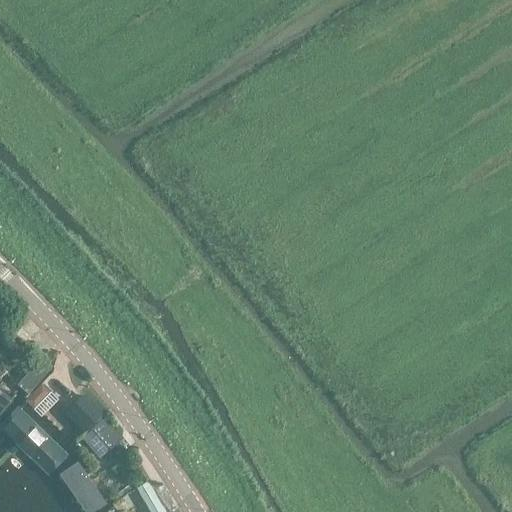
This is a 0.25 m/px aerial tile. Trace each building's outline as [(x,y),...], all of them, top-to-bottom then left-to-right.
[(31,392),(45,374),(33,365),(19,383),(31,392)] [(0,386),(0,417),(15,401),(0,386)] [(68,412),(86,431),(102,417),(84,397),(68,412)] [(18,405),(0,423),(0,426),(50,475),(70,455),(18,405)] [(82,438),(101,459),(122,441),(105,418),(88,433),(82,438)] [(98,511),(109,505),(81,463),(61,476),(84,511),(98,511)] [(142,485),(155,511),(160,511),(164,510),(149,481),(142,485)]
